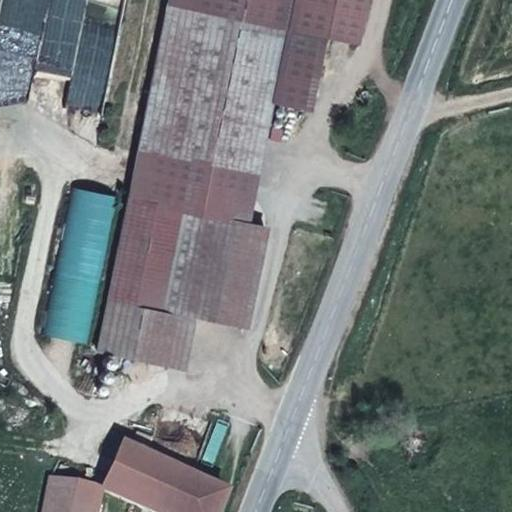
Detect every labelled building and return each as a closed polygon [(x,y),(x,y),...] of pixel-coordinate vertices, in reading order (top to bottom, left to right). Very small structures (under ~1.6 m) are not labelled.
[(168,0),(168,2),(138,150),(237,170),(252,97),(308,109),(324,35),(356,42),(364,0),(168,0)] [(138,150),(128,199),(96,351),(168,366),(179,312),(244,326),(265,228),(227,219),(182,210),(188,180),(233,189),(237,170),(138,150)] [(227,219),(233,189),(188,180),(182,210),(227,219)] [(86,344),(117,196),(72,187),(41,335),(86,344)] [(214,511),(224,491),(121,443),(101,487),(99,490),(148,511),(214,511)] [(93,511),(99,490),(101,487),(49,478),(44,511),(93,511)]
